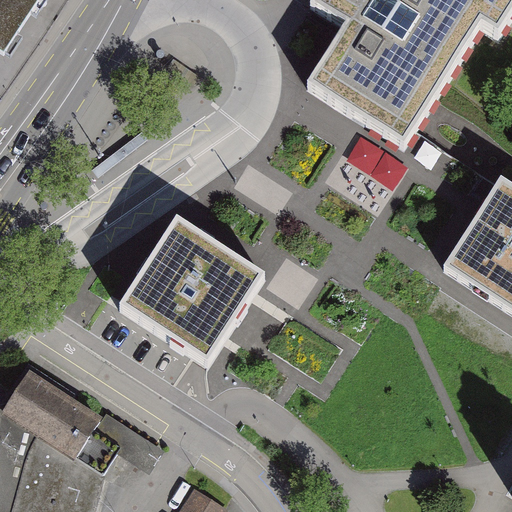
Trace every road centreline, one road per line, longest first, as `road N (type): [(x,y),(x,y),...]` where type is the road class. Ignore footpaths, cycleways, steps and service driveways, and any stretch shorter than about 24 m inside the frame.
road 1 (residential): [(274,511),(228,457),(50,344)]
road 2 (secondary): [(0,178),(120,0)]
